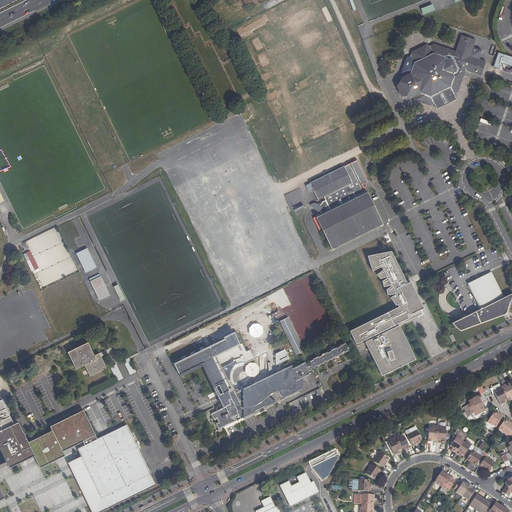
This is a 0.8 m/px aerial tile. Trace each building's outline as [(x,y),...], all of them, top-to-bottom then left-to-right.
[(421,8),(423,14),(435,10),(433,4),(421,8)] [(458,69),(459,70),(464,71),(480,76),(485,62),(478,60),(481,51),(472,48),(475,40),(460,35),(455,52),(453,57),(453,58),(458,69)] [(404,77),(399,83),(406,97),(412,97),(414,102),(428,107),(433,105),(436,110),(441,107),(440,106),(451,101),(452,102),(456,101),(453,95),(457,93),(462,76),(458,74),(454,76),(452,73),(455,72),(456,70),(451,59),(448,59),(445,60),(444,57),(448,55),(449,50),(433,44),(428,47),(425,45),(411,52),(409,56),(405,58),(401,73),(404,77)] [(500,63),(511,65),(511,56),(497,53),(493,67),(498,68),(500,63)] [(401,96),(406,97),(399,83),(396,87),(401,96)] [(332,250),(382,225),(366,193),(355,198),(352,193),(350,189),(348,185),(351,184),(343,166),(305,185),(308,192),(312,190),(317,201),(323,198),(325,201),(330,211),(321,216),(316,218),(332,250)] [(330,211),(325,201),(321,203),(319,206),(321,209),(319,212),(321,216),(330,211)] [(310,206),(318,213),(319,212),(321,209),(319,206),(318,205),(317,205),(316,204),(315,204),(314,204),(313,204),(312,204),(311,205),(310,205),(310,206)] [(76,253),(85,272),(96,267),(87,248),(76,253)] [(396,367),(413,359),(397,327),(422,314),(420,310),(407,283),(393,254),(369,259),(373,272),(383,268),(384,270),(378,273),(382,278),(389,278),(383,284),(384,287),(391,285),(387,292),(389,295),(391,294),(399,308),(352,331),(358,344),(366,342),(379,370),(382,368),(382,370),(382,372),(383,373),(385,374),(391,371),(392,370),(392,369),(396,367)] [(487,275),(484,276),(485,279),(483,280),(482,277),(468,284),(480,309),(482,308),(483,309),(452,324),(456,328),(462,325),(465,329),(504,315),(507,313),(511,296),(511,293),(501,299),(501,298),(502,297),(490,273),(487,275)] [(100,276),(90,281),(99,300),(109,295),(100,276)] [(304,351),(288,318),(279,322),(295,356),(304,351)] [(228,406),(225,407),(227,412),(223,414),(220,409),(210,413),(213,419),(216,418),(218,422),(215,424),(218,430),(242,417),(243,419),(254,414),(253,413),(263,407),(264,409),(273,404),(273,403),(274,402),(267,397),(267,395),(262,392),(253,386),(253,384),(250,385),(250,386),(244,389),(244,388),(238,391),(237,389),(234,390),(233,387),(231,388),(230,386),(229,384),(228,381),(228,379),(227,377),(227,374),(228,372),(230,372),(231,373),(233,370),(235,369),(237,367),(238,366),(240,366),(243,366),(243,363),(245,364),(256,358),(254,356),(252,357),(249,350),(246,351),(235,331),(213,342),(214,344),(207,348),(206,345),(172,362),(179,374),(202,363),(213,384),(212,385),(214,390),(219,388),(220,389),(221,390),(222,391),(223,392),(225,392),(229,399),(226,401),(228,406)] [(106,368),(100,356),(96,359),(94,355),(87,342),(67,352),(75,369),(84,365),(89,376),(106,368)] [(312,369),(315,368),(314,366),(317,365),(317,367),(323,364),(323,362),(325,361),(326,363),(332,359),(332,358),(334,357),(335,358),(342,355),(341,353),(343,352),(344,354),(349,351),(345,343),(341,345),(342,346),(337,349),(336,347),(332,349),(332,351),(327,354),(326,352),(323,354),(323,356),(318,358),(317,356),(313,358),(314,360),(309,363),(312,369)] [(129,358),(124,360),(129,375),(134,373),(129,358)] [(273,378),(279,391),(283,399),(304,389),(303,385),(302,386),(301,378),(309,374),(309,372),(305,362),(291,369),(273,378)] [(116,381),(121,379),(117,364),(111,366),(116,381)] [(290,365),(253,384),(253,386),(262,392),(267,395),(267,397),(272,394),(279,391),(273,378),(291,369),(290,365)] [(493,387),(495,393),(497,392),(496,390),(501,387),(499,384),(493,387)] [(481,385),(477,387),(481,395),(485,392),(481,385)] [(505,385),(501,387),(506,399),(509,398),(511,400),(511,399),(511,390),(510,386),(506,387),(505,385)] [(504,401),(506,399),(501,387),(496,390),(497,392),(495,393),(494,393),(500,405),(505,403),(504,401)] [(467,405),(469,410),(482,403),(480,399),(481,398),(480,395),(468,401),(469,404),(467,405)] [(27,443),(19,426),(15,428),(13,424),(1,400),(0,400),(0,498),(7,495),(13,507),(38,495),(26,470),(21,472),(16,463),(33,454),(39,467),(64,455),(61,451),(82,441),(84,444),(76,448),(100,498),(150,473),(126,424),(96,438),(82,410),(50,426),(48,423),(44,425),(47,433),(27,443)] [(484,408),(482,403),(469,410),(471,414),(474,413),(475,416),(487,410),(486,407),(484,408)] [(495,414),(493,413),(486,422),(492,426),(493,425),(496,427),(502,417),(496,413),(495,414)] [(511,428),(511,423),(509,421),(508,422),(504,420),(498,429),(508,435),(511,430),(511,428)] [(434,440),(437,440),(437,426),(432,426),(432,429),(429,429),(428,442),(434,442),(434,440)] [(445,437),(446,430),(442,430),(443,427),(437,426),(437,440),(440,440),(440,443),(445,443),(445,437)] [(415,443),(417,442),(422,440),(417,430),(410,433),(407,435),(412,446),(415,444),(415,443)] [(399,435),(395,437),(400,449),(403,448),(404,450),(409,448),(403,436),(400,437),(399,435)] [(451,451),(455,454),(463,443),(460,441),(462,438),(457,436),(450,447),(452,448),(451,451)] [(398,450),(400,449),(395,437),(390,439),(391,442),(388,444),(394,455),(399,453),(398,450)] [(466,445),(463,443),(455,454),(460,457),(462,455),(464,456),(472,445),(467,442),(466,445)] [(481,456),(484,452),(475,446),(472,450),(480,456),(481,456)] [(330,464),(340,460),(335,449),(310,460),(318,479),(334,472),(330,464)] [(480,456),(472,450),(466,460),(470,462),(473,464),(472,465),(475,467),(481,459),(482,457),(481,456),(480,456)] [(384,464),(386,462),(388,458),(379,452),(373,461),(383,468),(385,464),(384,464)] [(495,464),(485,457),(483,460),(479,467),(482,469),(483,468),(485,470),(489,472),(492,468),(495,464)] [(378,473),(379,473),(381,470),(371,464),(365,473),(374,479),(377,475),(378,473)] [(448,476),(441,471),(433,482),(440,487),(448,476)] [(310,483),(305,473),(297,477),(299,482),(291,486),(288,481),(280,486),(290,506),(304,499),(303,497),(308,495),(309,497),(318,492),(313,482),(310,483)] [(455,481),(448,476),(440,487),(447,492),(455,481)] [(510,494),(511,492),(511,481),(510,478),(508,480),(508,481),(505,483),(506,485),(501,492),(508,497),(510,494)] [(369,488),(369,485),(370,480),(353,479),(352,490),(358,491),(370,491),(370,488),(369,488)] [(461,485),(457,483),(453,490),(456,492),(461,496),(469,485),(466,483),(465,484),(462,482),(461,485)] [(472,487),(469,485),(461,496),(467,500),(468,499),(471,501),(476,494),(473,492),(474,490),(471,488),(472,487)] [(354,494),(354,503),(360,504),(360,498),(362,498),(362,495),(354,494)] [(373,498),(374,498),(374,495),(362,494),(362,495),(362,498),(360,498),(360,504),(361,504),(372,505),(373,502),(373,498)] [(483,499),(476,494),(471,501),(468,506),(475,510),(483,499)] [(278,511),(277,508),(275,508),(270,498),(262,502),(264,507),(256,511),(255,511),(278,511)] [(484,511),(490,504),(483,499),(475,510),(477,511),(484,511)] [(498,511),(502,507),(495,502),(488,511),(498,511)]
